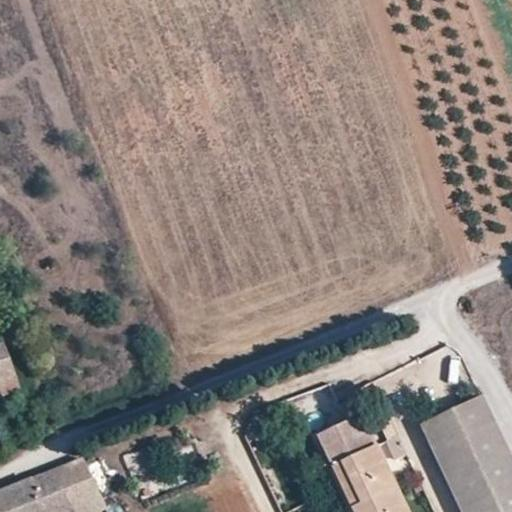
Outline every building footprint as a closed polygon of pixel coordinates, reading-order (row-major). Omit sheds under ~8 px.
[(0,346),(0,397),(17,392),(2,346),(0,346)] [(511,511),(511,460),(482,398),(419,428),(459,511),(511,511)] [(361,415),(348,422),(363,452),(376,446),(361,415)] [(319,436),(334,467),(343,462),(363,452),(348,422),(319,436)] [(125,453),(138,497),(159,490),(146,446),(125,453)] [(408,511),(376,446),(363,452),(343,462),(358,494),(349,498),(356,511),(408,511)] [(89,457),(53,471),(0,492),(0,511),(97,511),(111,507),(89,457)] [(343,462),(334,467),(349,498),(358,494),(343,462)]
